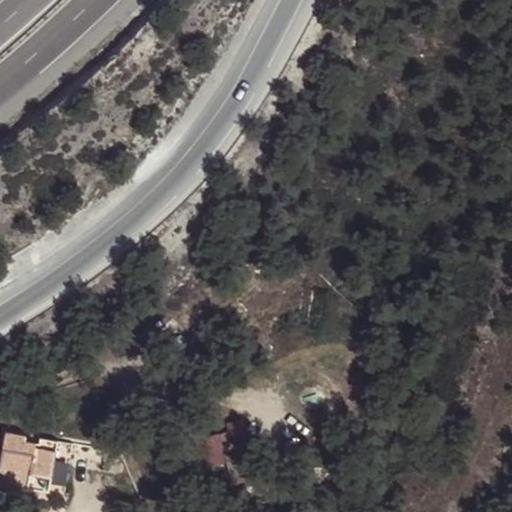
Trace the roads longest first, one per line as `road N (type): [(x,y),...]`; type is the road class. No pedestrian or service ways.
road 1 (trunk): [(0,313),(90,258),(167,192),(231,110),(293,0)]
road 2 (trunk): [(0,82),(94,0)]
